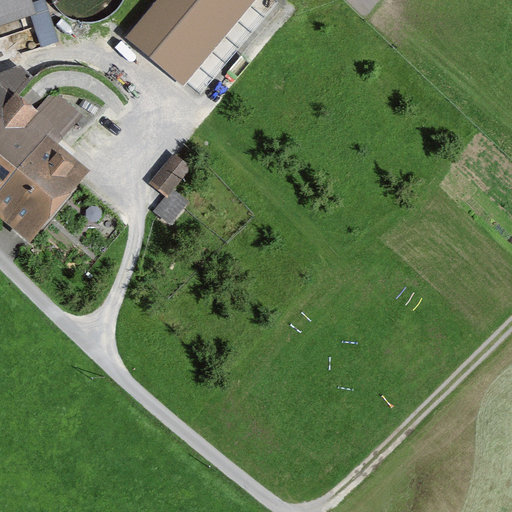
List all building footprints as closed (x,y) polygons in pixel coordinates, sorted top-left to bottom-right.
[(0,0),(0,23),(33,13),(28,0),(0,0)] [(174,73),(235,0),(162,0),(132,37),(174,73)] [(42,42),(59,38),(51,2),(34,6),(42,42)] [(0,200),(32,227),(73,179),(37,149),(51,132),(54,134),(74,111),(54,95),(48,97),(33,115),(15,100),(30,81),(20,72),(0,80),(0,200)] [(155,182),(168,192),(187,170),(173,159),(155,182)] [(174,192),(158,211),(170,221),(186,202),(174,192)]
